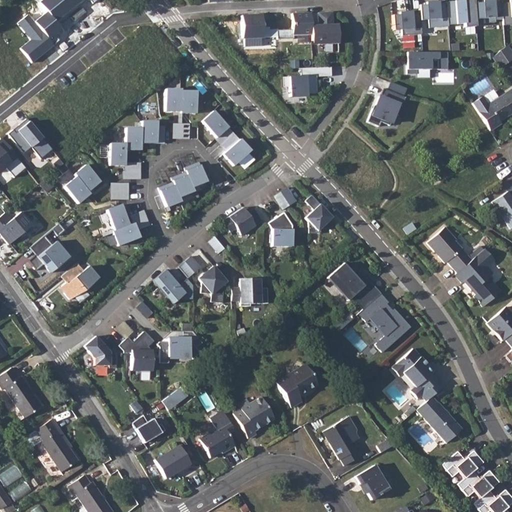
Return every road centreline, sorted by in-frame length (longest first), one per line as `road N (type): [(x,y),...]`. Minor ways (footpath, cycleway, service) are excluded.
road 1 (residential): [(294,155),(447,328),(511,451)]
road 2 (residential): [(0,114),(118,21),(170,15)]
road 3 (residential): [(167,248),(147,196),(148,170),(175,149),(196,149),(229,200)]
road 4 (residential): [(339,511),(312,473),(290,463),(265,464),(182,511)]
road 5 (residential): [(155,511),(52,353)]
road 6 (residential): [(170,15),(294,155)]
road 7 (residential): [(294,155),(337,115),(359,77),(366,34),(354,5)]
road 8 (residential): [(170,15),(337,0)]
road 9 (residential): [(52,353),(167,248)]
